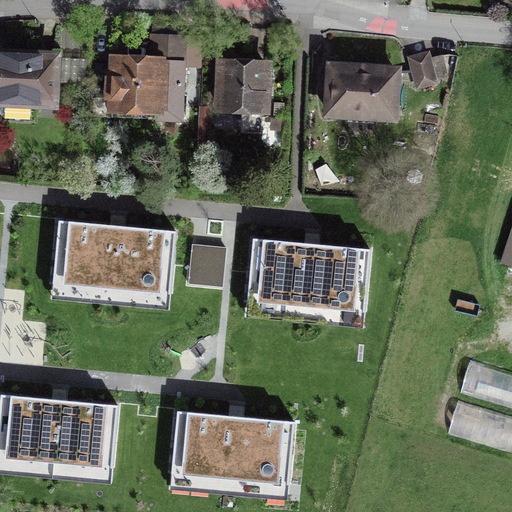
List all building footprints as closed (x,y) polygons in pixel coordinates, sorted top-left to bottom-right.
[(112,109),(159,111),(159,108),(181,108),(183,65),(200,66),(202,37),(153,36),(152,60),(114,59),(113,77),(106,77),(105,98),(112,98),(112,109)] [(55,56),(0,53),(0,102),(53,105),(55,56)] [(427,54),(411,59),(418,86),(434,82),(427,54)] [(221,65),(220,107),(243,108),(243,116),(261,116),(261,108),(265,108),(267,66),(221,65)] [(329,113),(394,117),(396,71),(332,67),(331,77),(322,77),(322,91),(330,91),(329,113)] [(176,231),(58,220),(53,283),(170,293),(176,231)] [(370,249),(252,238),(246,301),(364,311),(370,249)] [(191,282),(226,283),(227,240),(192,239),(191,282)] [(511,373),(467,363),(449,437),(511,452),(511,373)] [(118,405),(0,394),(0,457),(112,468),(118,405)] [(295,421),(177,411),(171,473),(289,484),(295,421)]
